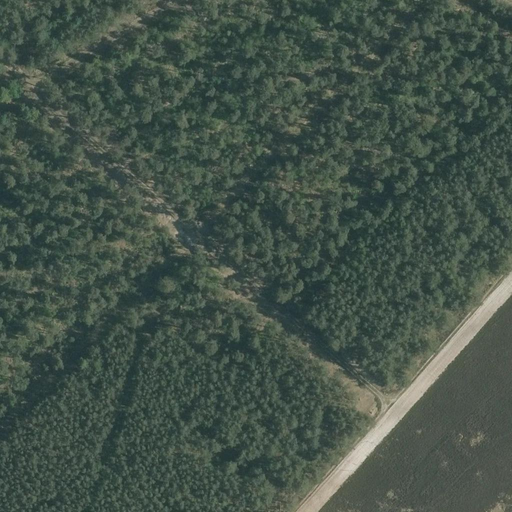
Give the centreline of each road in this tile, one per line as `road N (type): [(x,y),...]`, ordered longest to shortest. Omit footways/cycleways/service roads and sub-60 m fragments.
road 1 (track): [(30,88),(401,413)]
road 2 (track): [(309,511),(511,286)]
road 3 (track): [(30,88),(178,0)]
